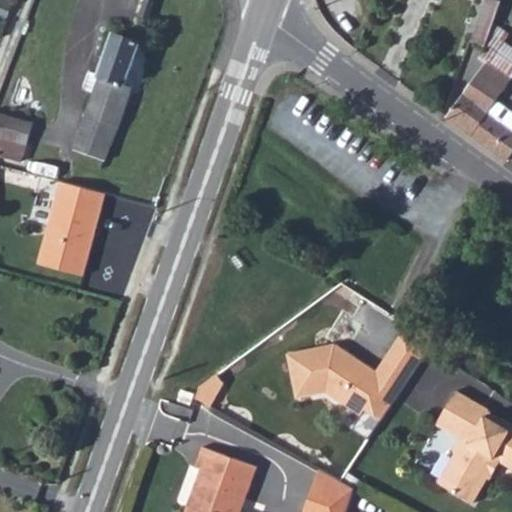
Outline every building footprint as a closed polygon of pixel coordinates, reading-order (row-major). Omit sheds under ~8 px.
[(139,0),(128,0),(124,11),(134,14),(139,0)] [(481,47),(493,56),(494,50),(508,7),(496,4),(481,47)] [(113,83),(126,40),(101,31),(86,72),(75,67),(69,84),(81,87),(65,131),(98,143),(119,85),(113,83)] [(350,49),(363,57),(367,43),(356,38),(350,49)] [(478,142),(503,107),(511,92),(511,69),(493,56),(486,65),(493,73),(457,125),(478,142)] [(478,142),(505,162),(511,151),(511,113),(503,107),(478,142)] [(0,156),(27,158),(28,115),(0,114),(0,156)] [(86,273),(109,192),(64,179),(41,260),(86,273)] [(430,357),(406,338),(378,375),(338,346),(291,353),(297,398),(327,393),(361,418),(365,412),(386,426),(422,370),(430,357)] [(476,399),(447,382),(428,416),(450,428),(441,443),(442,450),(427,476),(461,495),(476,471),(473,469),(484,450),(493,456),(509,466),(511,459),(511,425),(474,402),(476,399)] [(192,404),(196,393),(180,388),(177,399),(192,404)] [(243,511),(260,467),(204,446),(197,466),(205,468),(188,511),(243,511)] [(481,473),(493,456),(484,450),(473,469),(476,471),(481,473)] [(347,511),(357,487),(321,467),(305,511),(347,511)]
